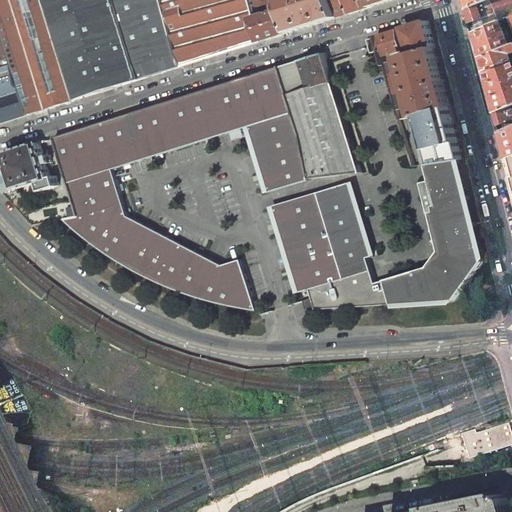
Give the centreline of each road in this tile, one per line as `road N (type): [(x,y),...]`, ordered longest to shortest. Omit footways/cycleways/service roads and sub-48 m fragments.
road 1 (secondary): [(0,204),(69,271),(129,309),(192,335),(254,347),(511,329)]
road 2 (residential): [(0,141),(444,1)]
road 3 (secondary): [(511,273),(444,1)]
road 4 (tertiary): [(511,475),(346,511)]
